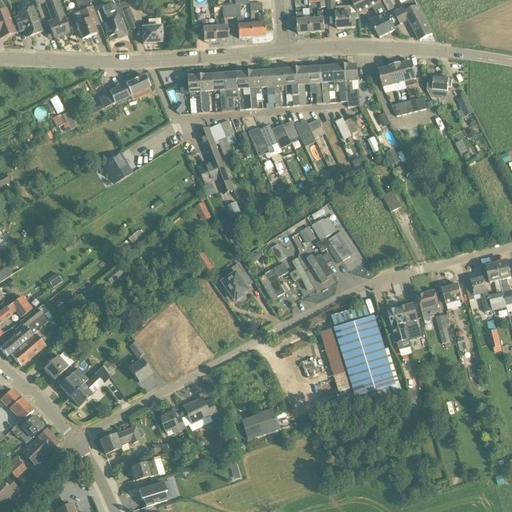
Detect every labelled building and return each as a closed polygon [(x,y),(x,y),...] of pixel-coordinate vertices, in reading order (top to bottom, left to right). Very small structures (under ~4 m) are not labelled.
[(91,22),(96,20),(92,8),(88,0),(76,0),(75,1),(78,9),(79,9),(80,13),(79,13),(82,23),(76,25),(82,40),(96,35),(93,28),(91,22)] [(326,0),(327,2),(327,8),(327,13),(335,13),(337,30),(355,29),(354,21),(351,21),(350,13),(350,7),(335,8),(334,0),(326,0)] [(381,4),(379,0),(349,0),(357,15),(373,7),(379,19),(371,23),(379,39),(395,31),(381,4)] [(389,0),(385,2),(383,3),(388,12),(395,8),(390,0),(389,0)] [(408,22),(418,41),(419,43),(432,36),(417,6),(413,0),(411,0),(401,5),(403,8),(394,13),(400,26),(408,22)] [(54,22),(48,24),(54,39),(69,33),(57,1),(47,4),(54,22)] [(119,5),(122,12),(122,13),(130,32),(137,28),(126,2),(119,5)] [(261,4),(251,5),(249,5),(250,13),(262,12),(261,4)] [(231,19),(236,19),(240,19),(241,19),(240,6),(230,7),(231,19)] [(230,7),(223,8),(224,20),(226,20),(231,19),(230,7)] [(41,33),(32,9),(18,14),(20,18),(14,21),(18,33),(24,31),(27,38),(41,33)] [(15,34),(6,10),(0,11),(0,39),(0,40),(15,34)] [(318,20),(310,21),(311,34),(325,33),(323,12),(317,13),(318,20)] [(110,20),(103,23),(109,38),(116,35),(118,39),(126,36),(116,13),(109,15),(110,20)] [(302,21),(301,14),(296,14),(298,35),(311,34),(310,21),(302,21)] [(259,25),(251,25),(251,39),(265,38),(263,17),(258,17),(259,25)] [(242,19),(241,19),(236,19),(238,40),(251,39),(251,25),(242,26),(242,19)] [(161,28),(160,28),(160,20),(148,21),(148,29),(142,29),(143,45),(162,44),(161,28)] [(228,41),(226,20),(224,20),(221,20),(222,28),(214,28),(216,42),(228,41)] [(216,42),(214,28),(207,29),(207,21),(202,22),(201,22),(203,43),(216,42)] [(400,65),(405,83),(416,80),(411,63),(400,66),(400,65)] [(405,83),(400,65),(389,68),(394,86),(405,83)] [(344,67),(347,103),(356,102),(355,91),(358,91),(357,82),(358,82),(357,66),(344,67)] [(339,83),(340,103),(347,103),(344,67),(332,68),(334,84),(339,83)] [(330,104),(329,93),(334,93),(334,84),(332,68),(320,69),(323,105),(330,104)] [(378,72),(383,89),(394,86),(389,68),(389,69),(378,72)] [(310,85),(311,95),(316,94),(317,105),(323,105),(320,69),(309,70),(310,85)] [(286,87),(292,87),(293,107),(299,107),(297,70),(285,71),(286,87)] [(306,106),(304,86),(310,85),(309,70),(297,70),(299,107),(306,106)] [(282,108),(280,88),(286,87),(285,71),(273,72),(275,109),(282,108)] [(267,109),(275,109),(273,72),(261,73),(262,89),(267,89),(269,105),(266,105),(267,109)] [(257,110),(256,96),(262,95),(262,89),(261,73),(249,74),(251,111),(257,110)] [(238,91),(243,90),(245,111),(251,111),(249,74),(237,75),(238,91)] [(239,99),(238,91),(237,75),(225,76),(227,112),(234,112),(233,99),(239,99)] [(220,92),(222,113),(227,112),(225,76),(213,77),(214,93),(220,92)] [(132,101),(150,93),(149,89),(150,89),(144,77),(109,93),(109,94),(99,98),(104,110),(130,97),(132,101)] [(182,95),(189,94),(195,94),(197,115),(203,115),(201,77),(188,78),(189,85),(181,86),(182,95)] [(203,115),(210,114),(208,93),(214,93),(213,77),(201,77),(203,115)] [(427,91),(430,99),(445,100),(446,93),(447,93),(448,88),(451,88),(452,81),(449,81),(449,80),(433,79),(433,82),(428,82),(427,91)] [(469,106),(465,97),(457,101),(462,110),(461,110),(465,117),(473,113),(469,106)] [(413,114),(419,112),(427,110),(424,99),(416,101),(410,102),(413,114)] [(410,102),(404,104),(407,115),(413,114),(410,102)] [(185,110),(179,105),(174,111),(180,116),(185,110)] [(402,117),(399,105),(391,107),(396,118),(402,117)] [(103,115),(100,107),(89,111),(92,119),(103,115)] [(78,113),(73,115),(72,113),(60,119),(67,133),(79,127),(77,124),(83,121),(78,113)] [(352,135),(345,122),(343,119),(335,123),(344,141),(352,136),(352,135)] [(345,122),(352,135),(357,132),(351,119),(345,122)] [(308,126),(317,143),(327,138),(319,121),(308,126)] [(220,125),(226,139),(234,136),(228,122),(220,125)] [(302,139),(296,126),(294,122),(283,126),(292,144),(302,139)] [(317,143),(308,126),(306,122),(296,126),(302,139),(306,148),(317,143)] [(220,125),(210,129),(216,146),(219,145),(226,161),(234,158),(226,139),(220,125)] [(279,144),(273,131),(271,126),(260,130),(270,153),(271,154),(274,153),(271,147),(279,144)] [(292,144),(283,126),(273,131),(279,144),(281,150),(292,145),(292,144)] [(216,146),(210,129),(199,134),(205,149),(204,150),(209,164),(198,168),(205,186),(217,181),(223,196),(235,191),(216,146)] [(270,153),(260,130),(259,129),(249,133),(259,158),(270,153)] [(43,136),(47,143),(54,139),(51,132),(43,136)] [(245,133),(237,136),(241,144),(249,141),(245,133)] [(392,166),(397,163),(391,151),(385,154),(392,166)] [(120,154),(119,154),(102,165),(115,185),(132,174),(120,154)] [(0,177),(0,187),(10,183),(5,174),(0,177)] [(205,193),(207,197),(215,194),(211,184),(203,187),(205,193)] [(295,186),(288,189),(291,195),(298,192),(295,186)] [(401,209),(393,193),(383,198),(391,214),(401,209)] [(232,205),(236,214),(240,213),(236,203),(232,205)] [(208,216),(202,205),(197,209),(203,220),(208,216)] [(311,227),(319,242),(332,235),(322,220),(311,227)] [(300,235),(307,245),(315,240),(308,229),(300,235)] [(36,242),(43,253),(61,242),(54,231),(36,242)] [(129,240),(129,241),(132,244),(142,236),(138,232),(129,240)] [(354,257),(341,235),(330,242),(343,263),(354,257)] [(66,253),(80,244),(75,237),(62,245),(66,253)] [(331,248),(327,242),(325,239),(321,242),(326,251),(327,250),(331,248)] [(326,251),(321,242),(316,245),(321,254),(326,251)] [(278,263),(286,259),(277,245),(270,250),(278,263)] [(195,257),(206,273),(213,268),(202,252),(195,257)] [(257,253),(250,257),(253,262),(253,263),(261,259),(257,253)] [(17,261),(0,272),(0,283),(0,284),(10,277),(13,275),(22,269),(17,261)] [(496,265),(506,306),(511,304),(511,291),(508,293),(507,289),(509,288),(507,280),(510,279),(507,263),(496,265)] [(283,264),(278,267),(283,276),(288,273),(283,264)] [(239,265),(229,272),(233,277),(223,284),(226,289),(225,290),(229,296),(231,295),(235,301),(236,300),(237,302),(243,298),(242,296),(248,292),(246,289),(252,284),(239,265)] [(499,307),(501,307),(502,311),(507,309),(506,306),(496,265),(485,268),(489,284),(494,283),(499,307)] [(110,285),(126,272),(121,266),(105,279),(110,285)] [(278,279),(283,276),(278,267),(273,270),(278,279)] [(311,290),(301,269),(291,274),(301,295),(311,290)] [(272,272),(265,276),(276,298),(284,294),(272,272)] [(62,282),(57,274),(47,281),(52,289),(62,282)] [(492,312),(489,300),(483,279),(470,282),(471,286),(465,288),(469,302),(475,301),(475,299),(481,298),(485,314),(492,312)] [(441,290),(445,304),(462,299),(458,286),(441,290)] [(431,322),(430,319),(433,318),(433,315),(436,314),(435,312),(440,311),(434,292),(417,297),(424,324),(431,322)] [(31,311),(22,297),(8,308),(0,313),(0,337),(2,336),(0,333),(0,323),(11,315),(16,311),(22,318),(31,311)] [(399,309),(408,342),(421,338),(417,321),(412,306),(399,309)] [(368,409),(373,408),(393,401),(395,408),(405,405),(388,349),(385,350),(375,317),(370,319),(367,307),(333,317),(336,329),(322,334),(340,393),(354,388),(356,398),(364,396),(368,409)] [(393,333),(396,345),(408,342),(399,309),(387,312),(393,333)] [(19,324),(21,327),(24,330),(0,350),(7,358),(32,336),(47,323),(37,310),(19,324)] [(450,346),(450,343),(447,330),(451,329),(447,316),(435,319),(442,346),(445,345),(446,347),(450,346)] [(501,348),(497,331),(489,333),(493,350),(501,348)] [(10,357),(20,368),(44,348),(35,337),(10,357)] [(456,340),(457,342),(455,343),(457,347),(458,347),(460,352),(467,350),(463,338),(456,340)] [(144,355),(135,343),(133,340),(127,345),(129,347),(128,347),(137,360),(144,355)] [(511,351),(503,354),(505,361),(511,359),(511,351)] [(316,357),(302,362),(307,376),(321,371),(316,357)] [(67,369),(57,358),(43,371),(54,382),(67,369)] [(108,375),(116,368),(110,361),(102,367),(108,375)] [(141,361),(129,371),(139,384),(151,375),(141,361)] [(97,392),(110,379),(102,368),(88,382),(69,399),(79,408),(92,396),(88,393),(93,388),(97,392)] [(88,382),(77,370),(59,388),(69,399),(88,382)] [(408,399),(411,409),(412,413),(418,411),(412,390),(408,391),(410,398),(408,399)] [(12,391),(1,400),(5,405),(22,423),(30,415),(33,412),(12,391)] [(196,404),(185,409),(192,425),(211,416),(213,419),(215,418),(219,416),(212,401),(205,404),(203,399),(196,403),(196,404)] [(248,439),(279,430),(273,411),(263,414),(264,416),(243,423),(248,439)] [(174,434),(186,429),(181,418),(176,421),(172,413),(160,418),(165,433),(172,430),(174,434)] [(33,440),(43,429),(33,419),(23,428),(20,425),(12,432),(19,440),(27,433),(33,440)] [(141,442),(140,440),(142,439),(142,438),(143,437),(143,435),(143,433),(142,431),(140,430),(138,430),(136,430),(135,428),(99,442),(105,456),(120,450),(119,447),(129,442),(131,446),(141,442)] [(50,452),(53,449),(58,444),(46,432),(37,439),(39,440),(24,455),(34,466),(49,451),(50,452)] [(193,470),(201,467),(193,448),(186,451),(193,470)] [(149,478),(157,476),(153,462),(131,469),(135,482),(149,478)] [(21,474),(13,465),(7,471),(15,480),(21,474)] [(13,497),(13,496),(18,491),(6,478),(2,483),(0,482),(0,481),(0,503),(1,505),(12,494),(13,496),(12,497),(13,497)] [(166,494),(163,484),(138,492),(141,501),(143,501),(146,508),(166,502),(164,494),(166,494)]
